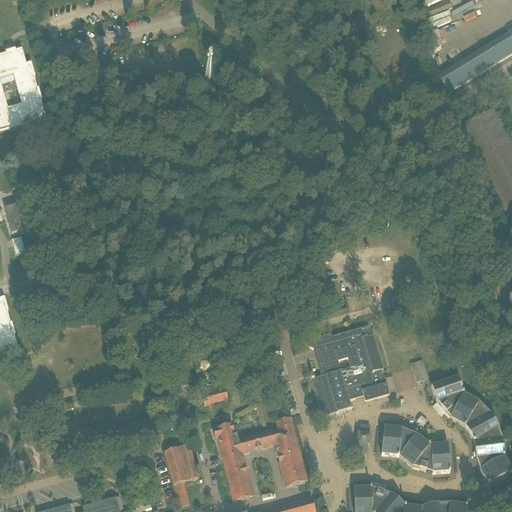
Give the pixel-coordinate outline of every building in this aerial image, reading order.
[(511,31),(494,43),(437,78),(443,88),(437,92),(438,95),(436,96),(438,101),(511,55),(511,31)] [(0,133),(46,120),(30,66),(26,67),(21,50),(0,56),(0,133)] [(393,95),(424,89),(418,62),(387,68),(393,95)] [(511,145),(493,112),(457,133),(511,229),(511,145)] [(419,153),(402,157),(397,158),(399,169),(422,164),(419,153)] [(16,208),(15,207),(5,210),(12,235),(22,232),(18,217),(25,215),(23,206),(16,208)] [(16,256),(25,253),(21,238),(12,240),(16,256)] [(0,353),(17,349),(3,300),(0,301),(0,353)] [(233,383),(247,379),(253,378),(240,326),(220,331),(233,383)] [(371,337),(368,328),(331,337),(330,335),(305,341),(305,342),(305,343),(306,344),(306,345),(307,346),(308,347),(309,348),(311,349),(313,350),(314,350),(316,351),(317,351),(325,377),(314,380),(313,376),(310,377),(322,419),(323,419),(320,411),(334,407),(337,415),(352,410),(349,402),(355,401),(352,390),(360,388),(365,403),(389,396),(385,380),(384,381),(382,372),(382,371),(372,337),(371,337)] [(180,343),(172,345),(183,388),(191,386),(180,343)] [(411,365),(414,383),(427,381),(423,362),(411,365)] [(437,404),(450,420),(465,429),(474,444),(476,461),(479,472),(488,487),(511,473),(511,472),(504,458),(502,441),(498,430),(490,415),(479,404),(464,395),(458,379),(431,388),(437,404)] [(205,406),(211,405),(227,401),(223,385),(202,391),(205,406)] [(72,402),(62,405),(64,413),(74,410),(72,402)] [(290,421),(289,421),(277,425),(279,432),(254,438),(258,451),(274,447),(286,489),(307,484),(290,421)] [(359,426),(359,443),(368,443),(369,426),(359,426)] [(234,438),(232,427),(213,432),(215,441),(217,441),(234,503),(253,498),(241,456),(258,451),(254,438),(238,442),(237,437),(234,438)] [(381,457),(399,459),(413,469),(432,475),(450,474),(448,446),(430,447),(416,436),(402,430),(384,429),(381,457)] [(173,488),(184,485),(198,481),(189,447),(164,454),(173,488)] [(173,488),(176,499),(179,510),(180,510),(190,507),(184,485),(173,488)] [(391,496),(371,489),(354,490),(354,511),(466,511),(467,507),(450,505),(438,505),(421,509),(404,507),(391,496)] [(69,511),(68,507),(49,511),(119,511),(116,499),(101,503),(100,498),(90,501),(92,505),(82,508),(82,511),(69,511)] [(314,511),(311,501),(271,511),(314,511)] [(504,511),(507,509),(497,502),(490,510),(492,511),(504,511)]
